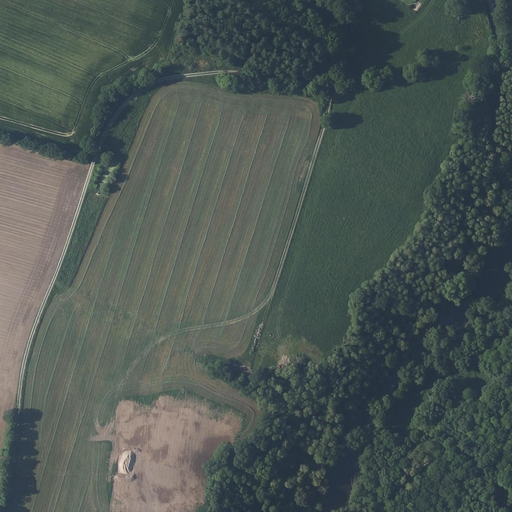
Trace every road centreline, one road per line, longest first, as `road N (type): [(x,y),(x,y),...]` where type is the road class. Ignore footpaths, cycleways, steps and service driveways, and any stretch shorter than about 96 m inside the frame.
road 1 (track): [(337,64),(309,79),(230,71),(171,77),(140,89),(119,110),(90,167),(30,336),(4,511)]
road 2 (track): [(337,64),(259,334)]
road 3 (tertiary): [(490,0),(501,44),(497,155),(511,189)]
